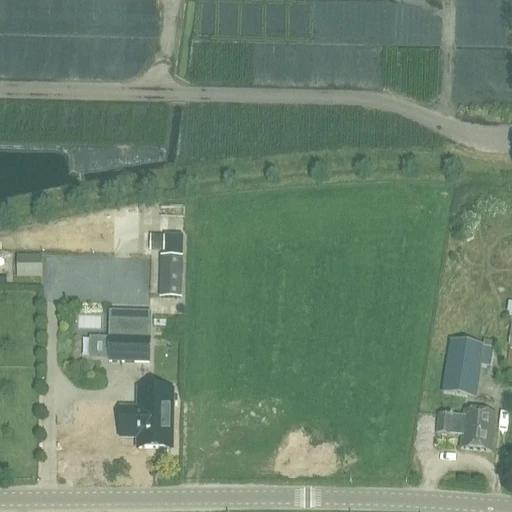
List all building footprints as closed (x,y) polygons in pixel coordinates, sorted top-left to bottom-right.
[(184,257),(162,257),(161,298),(182,298),(184,257)] [(150,326),(108,324),(107,362),(149,364),(150,326)] [(479,368),(490,370),(493,350),(479,348),(476,368),(479,368)] [(471,359),(451,356),(446,396),(466,399),(471,359)] [(171,392),(145,392),(145,411),(139,410),(121,410),(121,419),(120,419),(120,429),(121,429),(121,438),(138,438),(138,449),(171,450),(171,392)] [(463,417),(452,416),(438,415),(436,435),(450,436),(450,435),(461,436),(460,449),(491,452),(495,414),(464,411),(463,417)]
